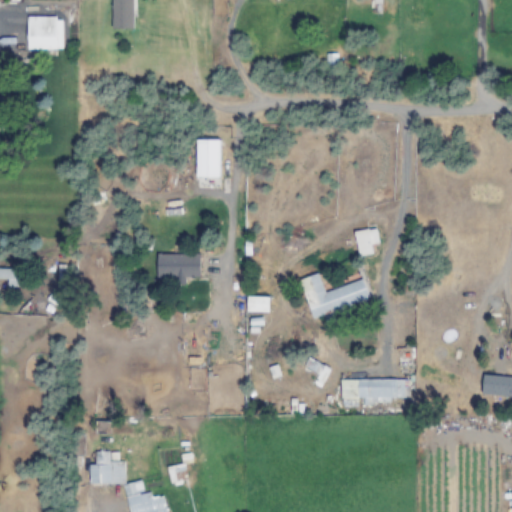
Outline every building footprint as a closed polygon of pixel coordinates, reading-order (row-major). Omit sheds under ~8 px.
[(112,0),(112,29),(134,29),(133,0),(112,0)] [(57,50),(57,16),(27,16),(27,50),(57,50)] [(167,54),(127,54),(127,77),(167,77),(167,54)] [(358,255),(381,253),(378,228),(355,230),(358,255)] [(0,279),(7,279),(7,288),(26,288),(26,268),(0,267),(0,279)] [(300,279),(312,319),(372,299),(365,278),(325,291),(320,273),(300,279)] [(511,376),(483,374),(481,394),(511,396),(511,376)] [(340,379),(340,399),(405,399),(405,379),(340,379)] [(167,467),(172,485),(189,480),(184,462),(167,467)]
